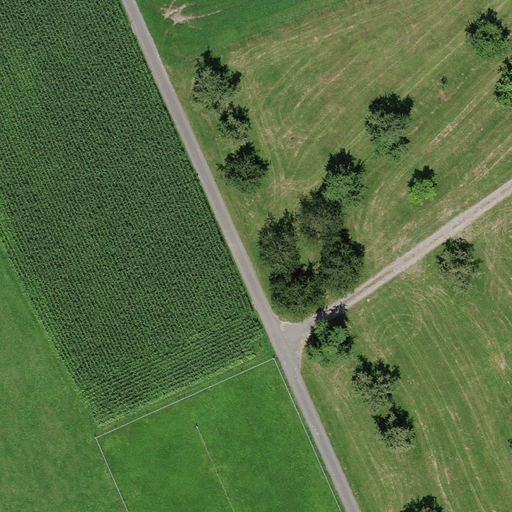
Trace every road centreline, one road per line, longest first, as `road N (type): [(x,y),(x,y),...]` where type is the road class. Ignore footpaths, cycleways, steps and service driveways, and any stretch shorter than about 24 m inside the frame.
road 1 (track): [(129,0),(285,344)]
road 2 (track): [(511,183),(285,344)]
road 3 (track): [(285,344),(357,511)]
